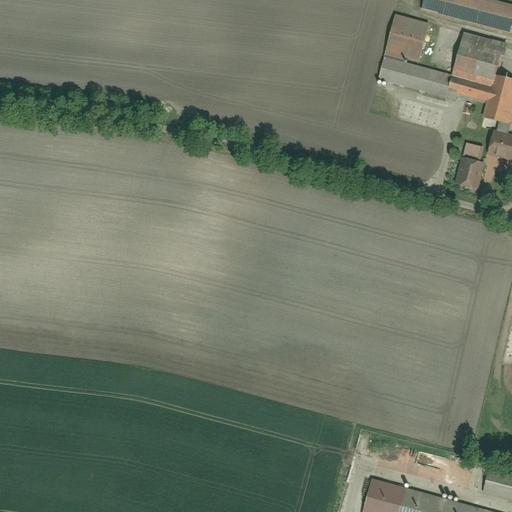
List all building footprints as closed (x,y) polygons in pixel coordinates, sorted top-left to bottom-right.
[(511,8),(481,0),(425,0),(423,11),(509,36),(511,26),(511,8)] [(395,18),(385,54),(421,63),(430,26),(395,18)] [(501,46),(464,37),(455,73),(492,82),(501,46)] [(452,105),(455,94),(490,104),(486,120),(510,127),(511,119),(511,81),(496,77),(493,88),(388,58),(380,84),(452,105)] [(511,138),(496,134),(491,155),(511,160),(511,138)] [(486,146),(468,141),(465,151),(483,156),(486,146)] [(467,156),(458,188),(477,193),(485,161),(467,156)] [(511,474),(494,469),(487,496),(511,502),(511,474)] [(482,511),(406,493),(400,511),(482,511)]
